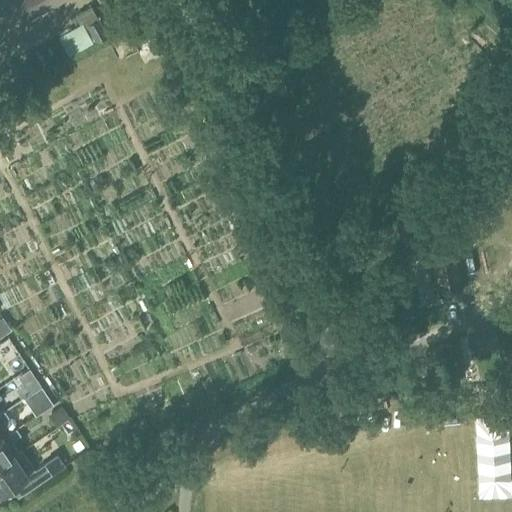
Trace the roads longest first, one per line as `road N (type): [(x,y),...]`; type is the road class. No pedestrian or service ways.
road 1 (unclassified): [(182,511),(191,472),(220,426),(244,407),(341,368),(304,254)]
road 2 (residential): [(304,254),(227,83),(176,0)]
road 3 (track): [(304,254),(443,228),(465,215),(511,156)]
